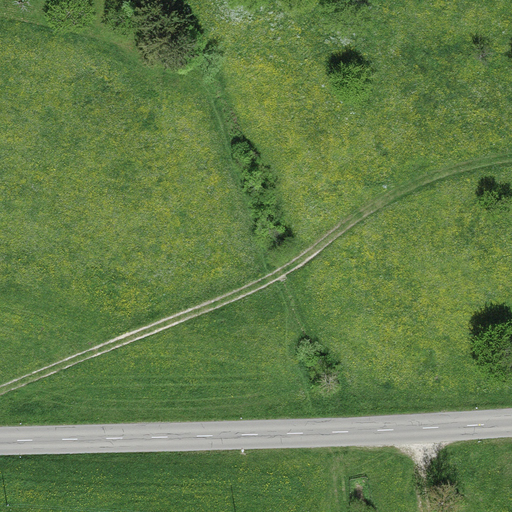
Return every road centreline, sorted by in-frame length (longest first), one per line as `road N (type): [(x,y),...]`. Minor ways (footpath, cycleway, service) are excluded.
road 1 (track): [(0,394),(250,288),(404,185),(511,156)]
road 2 (tertiary): [(0,442),(321,436),(511,422)]
